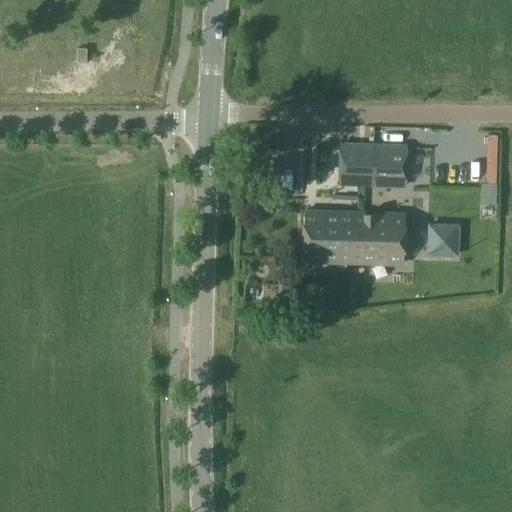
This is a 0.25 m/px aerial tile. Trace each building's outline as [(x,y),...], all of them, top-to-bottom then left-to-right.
[(86,83),(86,60),(72,60),(73,83),(86,83)] [(373,145),(342,144),(340,183),(372,184),(373,145)] [(404,185),(405,146),(373,145),(372,184),(404,185)] [(481,189),(481,203),(495,203),(496,189),(481,189)] [(356,237),(357,213),(306,211),(304,260),(350,261),(350,237),(356,237)] [(401,263),(402,215),(357,213),(356,237),(350,237),(350,261),(401,263)] [(459,225),(428,223),(427,254),(457,255),(459,225)]
